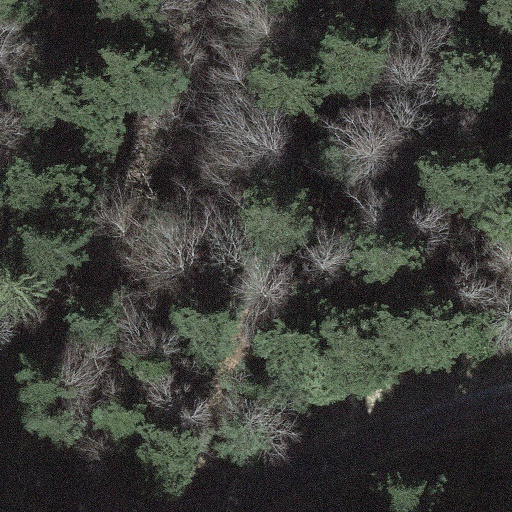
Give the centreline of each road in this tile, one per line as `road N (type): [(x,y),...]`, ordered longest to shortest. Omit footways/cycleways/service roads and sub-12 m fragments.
road 1 (track): [(169,511),(511,414)]
road 2 (track): [(0,445),(64,492),(120,511)]
